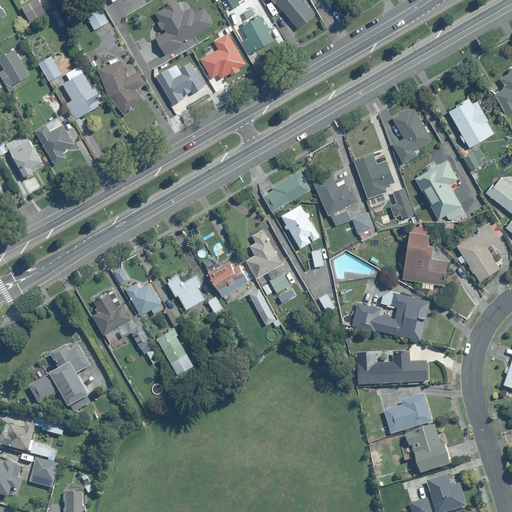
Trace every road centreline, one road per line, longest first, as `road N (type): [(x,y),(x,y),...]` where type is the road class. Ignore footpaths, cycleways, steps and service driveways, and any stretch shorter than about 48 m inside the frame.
road 1 (primary): [(256,146),(0,295)]
road 2 (primary): [(510,0),(256,146)]
road 3 (primary): [(0,253),(237,115)]
road 4 (primary): [(237,115),(436,0)]
road 5 (residential): [(508,511),(471,375),(483,330),(511,300)]
